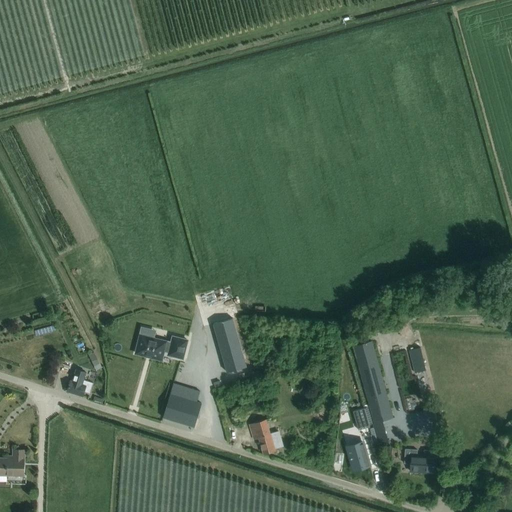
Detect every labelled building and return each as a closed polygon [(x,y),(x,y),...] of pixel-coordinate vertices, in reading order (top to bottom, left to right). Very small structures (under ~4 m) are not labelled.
[(215,324),(212,324),(223,363),(226,372),(246,366),(232,319),(215,324)] [(161,359),(163,351),(168,352),(167,356),(182,360),(188,339),(172,335),(170,343),(140,335),(136,353),(161,359)] [(372,341),(352,346),(373,423),(372,424),(376,437),(388,434),(386,428),(383,429),(381,421),(393,418),(372,341)] [(420,348),(408,350),(414,373),(425,370),(420,348)] [(101,367),(97,359),(93,352),(88,354),(96,370),(101,367)] [(70,381),(66,391),(82,396),(84,391),(89,393),(93,383),(83,380),(86,372),(76,369),(72,381),(70,381)] [(193,427),(200,403),(170,393),(163,417),(193,427)] [(364,408),(352,411),(358,430),(369,427),(364,408)] [(259,422),(249,425),(253,439),(259,438),(263,453),(274,450),(274,449),(283,446),(279,431),(269,433),(266,421),(259,422)] [(363,442),(346,447),(352,469),(369,465),(363,442)] [(0,475),(23,476),(24,459),(25,459),(25,450),(13,449),(12,458),(0,457),(0,475)] [(404,449),(404,453),(404,463),(410,464),(410,471),(433,473),(434,458),(437,458),(437,451),(423,450),(423,455),(416,455),(417,450),(404,449)]
